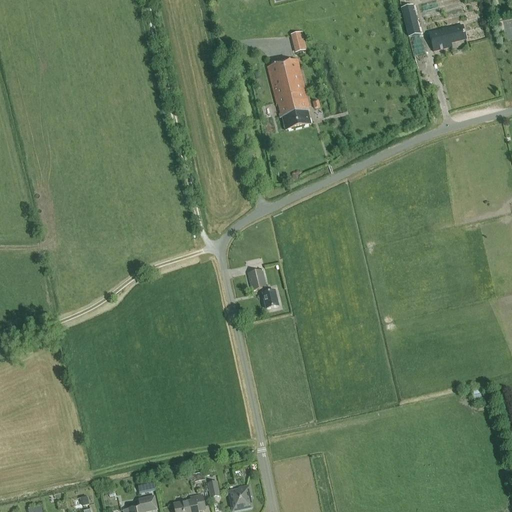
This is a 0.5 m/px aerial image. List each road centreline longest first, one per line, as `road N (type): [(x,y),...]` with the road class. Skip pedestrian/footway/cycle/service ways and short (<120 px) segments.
road 1 (residential): [(273,511),(218,248),(244,222),(414,141),(511,112)]
road 2 (track): [(218,248),(200,230),(147,0)]
road 3 (track): [(218,248),(137,275),(76,317),(0,351)]
